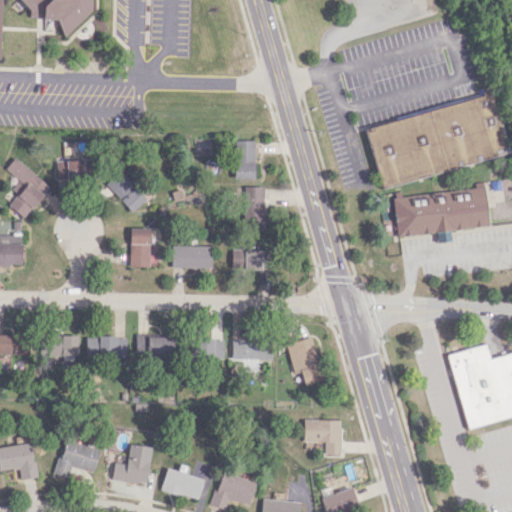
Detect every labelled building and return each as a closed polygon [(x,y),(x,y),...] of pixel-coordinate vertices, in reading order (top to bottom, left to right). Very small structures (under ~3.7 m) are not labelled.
[(90,10),(91,0),(19,0),(29,10),(28,16),(59,19),(58,28),(64,35),(90,10)] [(365,126),(379,185),(505,154),(488,86),(479,89),(481,97),(365,126)] [(254,178),(253,139),(233,140),(234,178),(254,178)] [(53,161),(54,178),(85,177),(84,155),(61,156),(61,161),(53,161)] [(16,194),(7,203),(21,216),(48,188),(14,156),(4,167),(17,180),(9,188),(16,194)] [(130,211),(145,198),(118,168),(104,182),(130,211)] [(262,226),(263,186),(243,185),(242,225),(262,226)] [(486,225),(482,186),(392,196),(396,235),(486,225)] [(148,227),(128,227),(127,266),(147,266),(148,227)] [(170,267),(211,268),(211,246),(170,245),(170,267)] [(233,264),(243,261),(240,248),(230,251),(233,264)] [(261,269),(261,250),(244,249),(243,269),(261,269)] [(0,355),(0,369),(13,369),(12,334),(0,333),(0,355)] [(165,357),(167,336),(134,334),(133,356),(165,357)] [(124,356),(124,336),(85,335),(84,355),(124,356)] [(285,343),(293,373),(299,371),(303,384),(320,380),(309,336),(285,343)] [(223,338),(199,337),(198,358),(222,359),(223,338)] [(258,361),(270,361),(270,339),(230,338),(230,359),(243,359),(243,371),(258,371),(258,361)] [(465,428),(511,415),(511,351),(488,357),(485,344),(446,353),(465,428)] [(323,454),(339,454),(340,419),(302,418),(302,441),(324,441),(323,454)] [(97,449),(62,438),(52,473),(64,477),(68,465),(90,471),(97,449)] [(0,469),(16,467),(18,479),(33,476),(28,442),(0,446),(0,469)] [(111,461),(108,478),(143,483),(149,447),(126,443),(123,463),(111,461)] [(157,489),(194,500),(201,479),(164,467),(157,489)] [(209,504),(224,508),(227,498),(247,504),(253,481),(218,471),(209,504)] [(339,511),(357,506),(350,486),(320,496),(325,511),(339,511)] [(297,511),(299,502),(261,497),(258,511),(297,511)]
